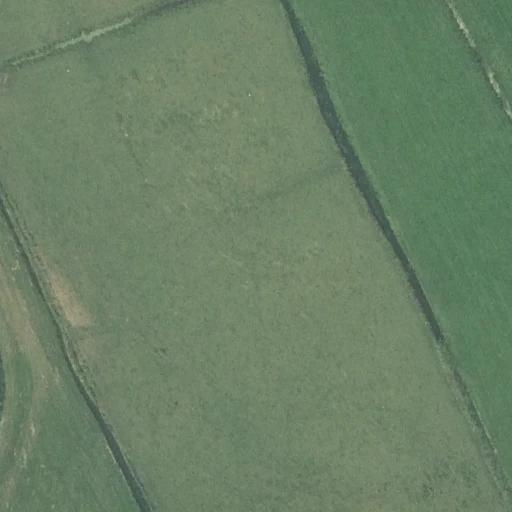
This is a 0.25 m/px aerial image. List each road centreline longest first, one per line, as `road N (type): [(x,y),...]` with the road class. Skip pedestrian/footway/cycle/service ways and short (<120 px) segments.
road 1 (track): [(511,435),(298,0)]
road 2 (track): [(0,293),(32,367),(0,469)]
